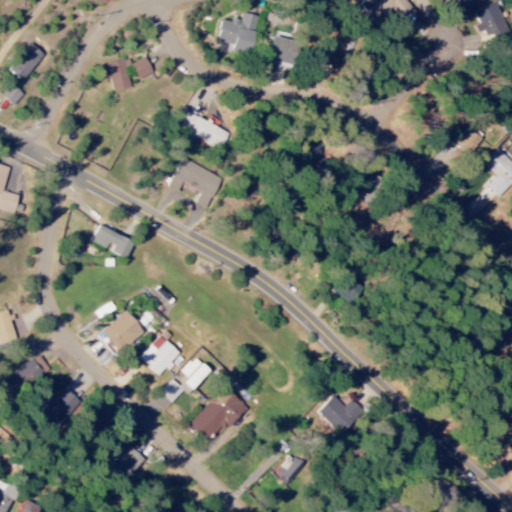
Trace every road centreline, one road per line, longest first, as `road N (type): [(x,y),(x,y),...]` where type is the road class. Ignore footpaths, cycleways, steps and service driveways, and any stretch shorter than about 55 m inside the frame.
road 1 (residential): [(511,504),(257,273),(0,133)]
road 2 (residential): [(511,245),(384,123),(208,73),(179,45),(159,2)]
road 3 (residential): [(239,511),(63,329),(49,275),(75,174)]
road 4 (residential): [(35,152),(115,24),(170,0)]
